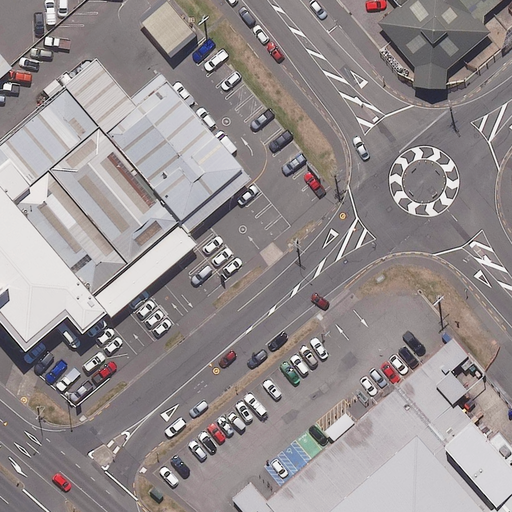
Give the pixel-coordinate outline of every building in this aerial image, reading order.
[(197,29),(171,0),(164,0),(145,16),(174,50),(197,29)] [(411,0),(385,22),(437,84),(507,26),(494,10),(506,0),(411,0)] [(0,68),(11,59),(0,45),(0,68)] [(102,124),(109,132),(141,106),(100,56),(68,82),(102,124)] [(249,172),(173,79),(141,106),(109,132),(185,224),(249,172)] [(102,124),(68,82),(0,138),(0,186),(10,199),(48,168),(102,124)] [(131,268),(185,224),(109,132),(102,124),(48,168),(131,268)] [(131,268),(48,168),(10,199),(93,300),(131,268)] [(93,300),(10,199),(0,186),(0,311),(16,331),(41,310),(60,332),(96,303),(93,300)] [(457,337),(269,501),(253,482),(234,499),(245,511),(258,511),(260,510),(261,511),(511,511),(511,458),(459,401),(473,390),(454,370),(472,354),(457,337)]
